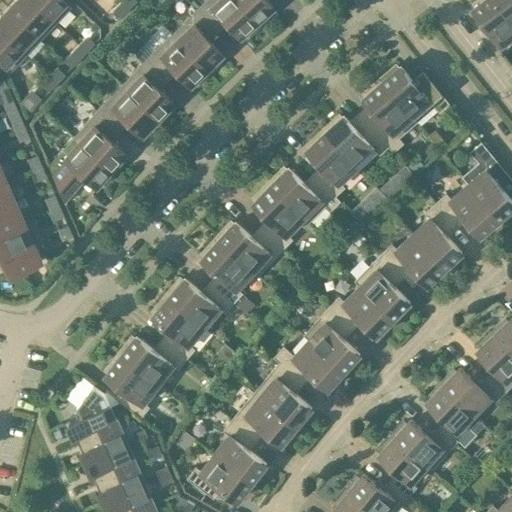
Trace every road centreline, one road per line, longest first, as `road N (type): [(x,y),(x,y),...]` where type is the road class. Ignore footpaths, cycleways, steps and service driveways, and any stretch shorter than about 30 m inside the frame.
road 1 (residential): [(13,331),(60,313),(236,117),(369,0)]
road 2 (residential): [(275,511),(340,422),(441,311),(511,252)]
road 3 (residential): [(390,0),(511,153)]
